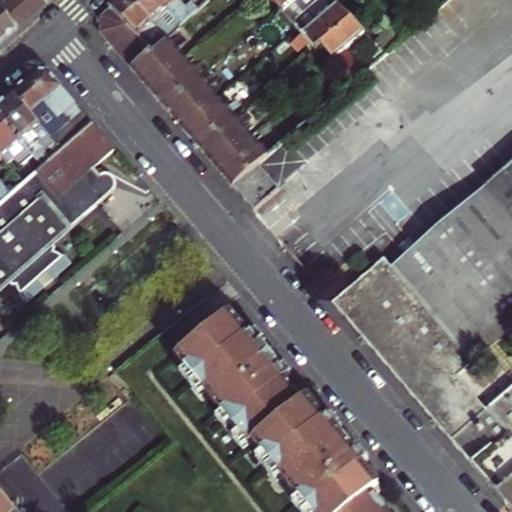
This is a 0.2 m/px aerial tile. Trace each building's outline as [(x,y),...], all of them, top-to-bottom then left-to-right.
[(40,5),(35,0),(0,0),(0,19),(10,32),(27,16),(40,5)] [(123,0),(121,2),(145,29),(155,41),(160,47),(165,43),(176,32),(161,16),(147,0),(123,0)] [(178,0),(147,0),(161,16),(178,0)] [(273,0),(272,2),(278,9),(295,30),(326,0),(273,0)] [(326,0),(295,30),(312,51),(316,56),(321,51),(350,24),(353,21),(333,0),(326,0)] [(145,29),(121,2),(113,10),(107,16),(126,38),(131,43),(136,38),(145,29)] [(193,7),(189,11),(193,17),(197,13),(193,7)] [(184,15),(189,21),(193,17),(189,11),(184,15)] [(126,38),(107,16),(99,24),(99,33),(98,39),(110,52),(126,38)] [(0,39),(10,32),(0,19),(0,39)] [(334,65),(367,35),(353,21),(350,24),(321,51),(334,64),(334,65)] [(120,63),(136,48),(131,43),(126,38),(110,52),(120,63)] [(136,38),(131,43),(136,48),(141,54),(146,49),(136,38)] [(155,41),(146,49),(141,54),(146,60),(160,47),(155,41)] [(165,43),(160,47),(146,60),(130,75),(138,84),(146,94),(182,62),(165,43)] [(120,63),(130,75),(146,60),(141,54),(136,48),(120,63)] [(511,56),(465,89),(476,106),(511,80),(511,56)] [(155,103),(163,112),(198,81),(182,62),(146,94),(155,103)] [(39,76),(13,98),(39,129),(44,135),(51,129),(37,112),(45,105),(52,114),(56,110),(63,119),(75,109),(48,78),(43,77),(39,76)] [(198,81),(163,112),(172,122),(180,133),(216,101),(198,81)] [(39,129),(13,98),(4,106),(0,109),(0,119),(28,152),(42,170),(61,155),(56,149),(48,154),(32,134),(39,129)] [(216,101),(180,133),(188,141),(196,150),(232,119),(216,101)] [(56,149),(61,155),(91,128),(75,109),(63,119),(51,129),(44,135),(56,149)] [(28,152),(0,119),(0,162),(7,171),(13,178),(21,173),(13,164),(28,152)] [(232,119),(196,150),(205,160),(214,170),(250,139),(232,119)] [(1,206),(0,206),(0,288),(112,194),(114,190),(114,187),(114,184),(111,180),(108,178),(104,177),(100,177),(97,178),(97,179),(90,172),(112,153),(91,128),(61,155),(42,170),(10,198),(1,206)] [(230,190),(255,168),(267,158),(250,139),(214,170),(222,180),(230,190)] [(0,176),(7,171),(0,162),(0,204),(1,206),(10,198),(0,186),(0,176)] [(276,193),(255,168),(230,190),(251,214),(276,193)] [(445,439),(511,381),(511,170),(392,273),(383,262),(331,307),(343,321),(445,439)] [(367,511),(358,501),(365,495),(347,474),(349,472),(337,459),(332,461),(327,455),(321,449),(324,444),(314,433),(311,435),(293,414),(289,418),(271,398),(275,394),(263,382),(259,381),(254,375),(249,370),(249,366),(236,351),(234,354),(217,335),(164,385),(242,469),(246,466),(288,511),(367,511)] [(511,511),(511,381),(445,439),(459,455),(507,511),(511,511)]
